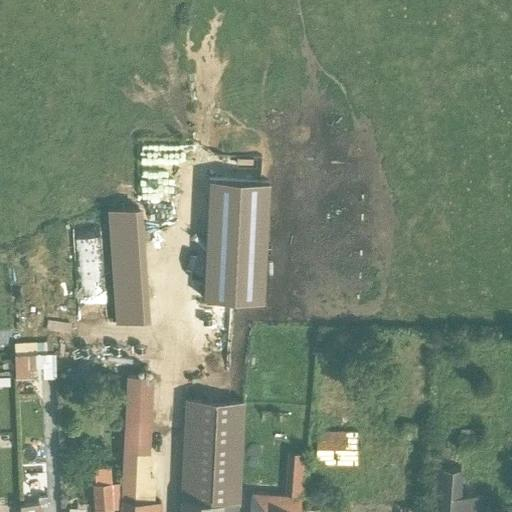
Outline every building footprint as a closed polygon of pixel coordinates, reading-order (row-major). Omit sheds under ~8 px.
[(165,197),(163,130),(139,131),(141,198),(165,197)] [(265,172),(205,168),(200,287),(260,289),(265,172)] [(139,246),(136,198),(107,200),(115,312),(146,310),(142,246),(139,246)] [(146,464),(150,365),(123,364),(117,511),(157,511),(159,490),(151,489),(152,464),(146,464)] [(175,511),(234,511),(241,390),(182,387),(175,511)] [(317,451),(355,451),(355,413),(317,412),(317,451)] [(461,434),(489,434),(489,431),(482,430),(482,425),(481,425),(481,419),(462,419),(461,434)] [(461,453),(461,438),(437,436),(436,454),(430,511),(483,511),(485,483),(464,481),(465,454),(461,453)] [(295,511),(301,441),(284,440),(280,482),(247,480),(244,511),(295,511)] [(407,458),(405,506),(422,507),(423,458),(407,458)] [(108,471),(90,472),(91,499),(110,497),(108,471)] [(37,511),(36,496),(17,496),(17,511),(37,511)] [(383,511),(384,503),(365,502),(364,511),(383,511)]
